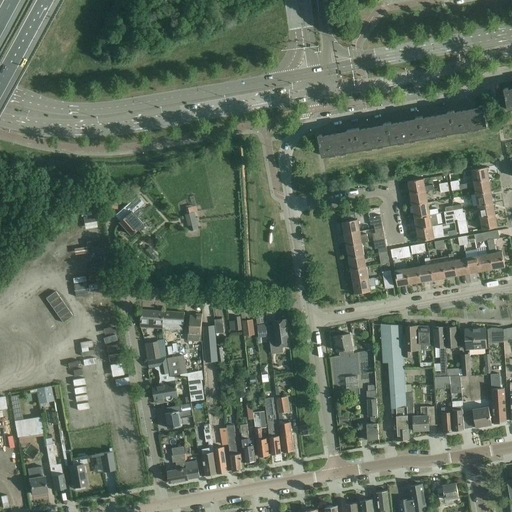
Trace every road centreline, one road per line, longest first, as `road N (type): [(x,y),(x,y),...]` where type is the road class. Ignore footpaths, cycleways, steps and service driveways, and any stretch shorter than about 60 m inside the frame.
road 1 (residential): [(163,505),(128,293),(310,302)]
road 2 (secondary): [(0,120),(122,128),(323,93)]
road 3 (secondary): [(308,75),(102,110),(40,106),(0,93)]
road 4 (residential): [(299,126),(457,97),(511,69)]
road 5 (residential): [(312,315),(511,280)]
road 6 (secondary): [(323,93),(511,53)]
road 7 (secondary): [(511,44),(330,70)]
road 8 (residential): [(163,505),(337,473)]
road 9 (residential): [(337,473),(312,315)]
road 10 (residential): [(396,244),(384,193),(292,207)]
road 11 (residential): [(337,473),(472,455)]
